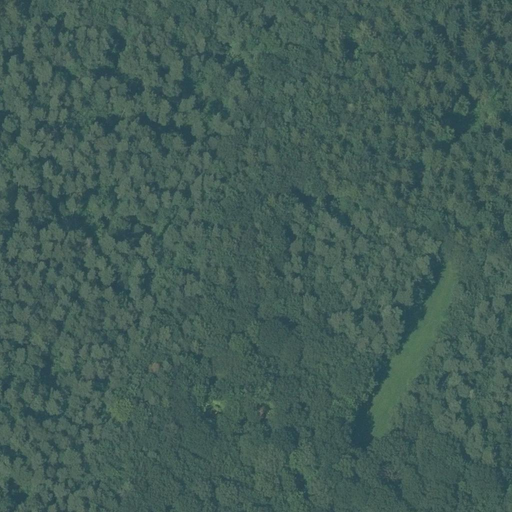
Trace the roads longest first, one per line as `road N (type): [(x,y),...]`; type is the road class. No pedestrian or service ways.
road 1 (track): [(253,173),(119,511)]
road 2 (track): [(253,173),(511,270)]
road 3 (track): [(253,173),(321,0)]
